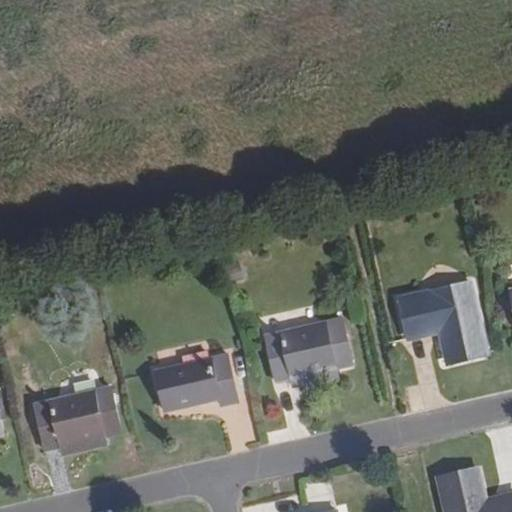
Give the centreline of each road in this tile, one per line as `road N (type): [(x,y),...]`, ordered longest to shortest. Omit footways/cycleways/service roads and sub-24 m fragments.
road 1 (unclassified): [(213,476),(511,406)]
road 2 (unclassified): [(45,511),(213,476)]
